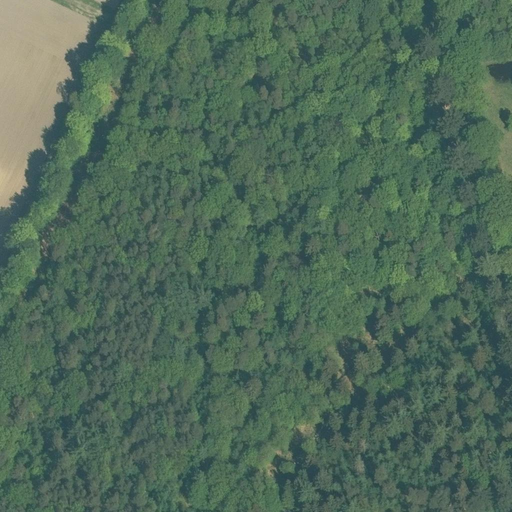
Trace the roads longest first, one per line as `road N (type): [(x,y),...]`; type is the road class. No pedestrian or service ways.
road 1 (track): [(492,252),(246,511)]
road 2 (track): [(511,324),(426,0)]
road 3 (track): [(126,0),(0,261)]
